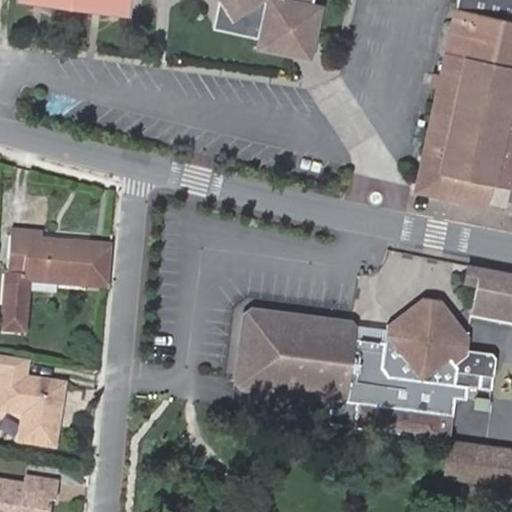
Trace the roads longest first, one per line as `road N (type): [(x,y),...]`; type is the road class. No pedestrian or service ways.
road 1 (unclassified): [(511,245),(286,202),(142,164)]
road 2 (residential): [(108,511),(142,164)]
road 3 (unclassified): [(142,164),(0,127)]
